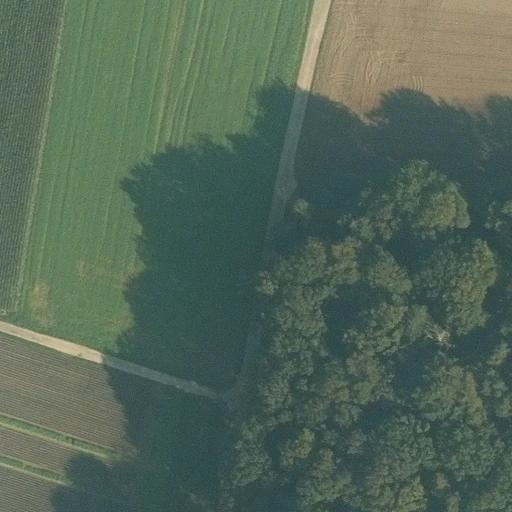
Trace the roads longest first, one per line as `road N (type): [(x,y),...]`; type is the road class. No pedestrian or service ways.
road 1 (track): [(244,408),(282,177),(324,0)]
road 2 (track): [(0,327),(244,408)]
road 3 (track): [(282,177),(511,199)]
